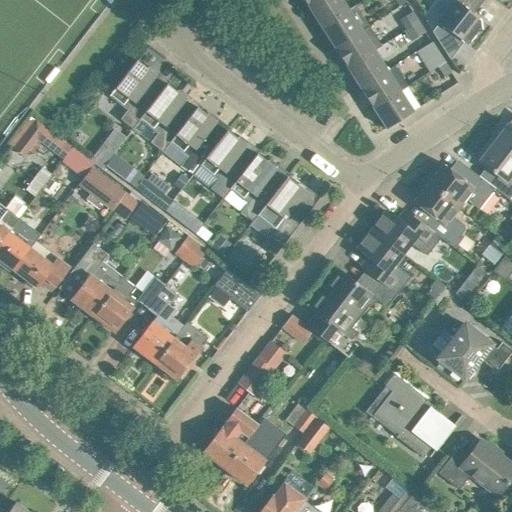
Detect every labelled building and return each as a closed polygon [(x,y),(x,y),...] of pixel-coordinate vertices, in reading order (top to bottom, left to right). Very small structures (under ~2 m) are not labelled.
[(349,9),(342,0),(318,0),(308,7),(321,27),(349,9)] [(478,17),(468,9),(474,0),(455,0),(456,1),(432,31),(450,59),(464,42),(467,44),(477,31),(482,30),(482,29),(481,29),(480,20),(477,18),(478,17)] [(334,47),(368,25),(356,5),(349,9),(321,27),(334,47)] [(419,21),(412,11),(405,16),(412,26),(419,21)] [(425,32),(419,21),(412,26),(418,36),(425,32)] [(381,45),(368,25),(334,47),(347,67),(374,50),(381,45)] [(387,70),(374,50),(347,67),(360,88),(387,70)] [(445,62),(438,52),(431,56),(438,66),(445,62)] [(132,128),(169,81),(157,71),(155,74),(136,60),(109,95),(127,109),(120,119),(132,128)] [(451,72),(445,62),(438,66),(444,76),(451,72)] [(394,65),(387,70),(360,88),(373,108),(400,90),(407,86),(394,65)] [(162,152),(199,104),(187,94),(185,97),(168,84),(170,81),(169,81),(132,128),(133,129),(140,119),(157,133),(150,142),(162,152)] [(414,111),(400,90),(373,108),(386,129),(414,111)] [(192,175),(229,127),(217,118),(215,120),(198,107),(200,104),(199,104),(162,152),(180,165),(192,175)] [(72,145),(37,119),(16,148),(24,155),(37,138),(63,157),(72,145)] [(511,126),(507,123),(506,125),(502,122),(489,139),(511,156),(511,126)] [(222,198),(259,150),(247,141),(245,144),(228,130),(230,127),(229,127),(192,175),(193,175),(200,166),(217,179),(210,189),(222,198)] [(511,174),(511,156),(489,139),(476,155),(480,158),(479,160),(493,171),(485,181),(495,188),(509,199),(511,195),(511,174)] [(99,148),(91,159),(102,168),(105,163),(110,157),(99,148)] [(250,225),(290,174),(277,164),(275,167),(258,154),(260,151),(259,150),(222,198),(223,199),(230,189),(248,202),(240,212),(252,221),(249,224),(250,225)] [(495,188),(485,181),(469,169),(462,178),(443,163),(428,182),(460,207),(466,199),(479,209),(495,188)] [(93,167),(79,185),(115,212),(128,194),(93,167)] [(41,168),(24,190),(30,195),(34,198),(51,175),(41,168)] [(283,245),(320,197),(307,187),(305,190),(288,177),(290,174),(250,225),(268,239),(270,235),(283,245)] [(181,175),(172,185),(180,191),(188,180),(181,175)] [(453,216),(460,207),(428,182),(414,201),(432,216),(425,225),(441,238),(454,248),(462,238),(460,236),(465,230),(464,224),(453,216)] [(156,190),(150,198),(160,206),(166,198),(156,190)] [(139,202),(128,194),(115,212),(126,220),(139,202)] [(0,242),(8,231),(19,217),(0,202),(0,242)] [(441,238),(425,225),(405,210),(397,219),(386,210),(371,229),(403,254),(411,243),(427,255),(441,238)] [(194,216),(186,226),(196,234),(204,223),(194,216)] [(30,248),(10,232),(20,218),(19,217),(8,231),(0,242),(0,259),(13,270),(30,248)] [(395,264),(403,254),(371,229),(357,248),(368,257),(361,266),(360,267),(372,276),(396,294),(410,276),(395,264)] [(184,260),(197,243),(188,236),(175,253),(184,260)] [(497,236),(490,245),(503,255),(510,246),(497,236)] [(218,239),(212,247),(223,255),(229,248),(218,239)] [(35,241),(30,248),(13,270),(36,287),(43,277),(56,286),(70,267),(35,241)] [(93,316),(122,277),(102,262),(108,254),(93,243),(73,268),(87,278),(71,299),(93,316)] [(208,251),(197,243),(184,260),(195,268),(208,251)] [(511,260),(504,255),(492,270),(504,280),(511,270),(511,260)] [(253,262),(245,273),(255,280),(263,270),(253,262)] [(261,291),(255,286),(228,265),(213,284),(246,310),(261,291)] [(396,294),(372,276),(363,287),(340,269),(325,289),(360,317),(369,305),(367,300),(371,295),(387,307),(396,294)] [(150,304),(164,285),(165,285),(154,276),(139,296),(150,304)] [(135,287),(122,277),(93,316),(114,332),(137,301),(129,295),(135,287)] [(432,288),(427,295),(434,301),(445,287),(436,279),(430,287),(432,288)] [(177,295),(164,285),(150,304),(147,309),(156,316),(133,346),(155,363),(183,325),(171,316),(176,310),(169,305),(177,295)] [(351,328),(360,317),(325,289),(309,309),(315,314),(306,325),(348,357),(357,345),(351,340),(357,332),(351,328)] [(303,343),(312,331),(291,315),(282,327),(303,343)] [(176,379),(208,337),(186,321),(183,325),(155,363),(176,379)] [(511,351),(511,350),(501,342),(496,348),(465,324),(438,358),(439,359),(440,358),(465,378),(466,377),(465,376),(479,357),(486,362),(485,363),(496,371),(511,351)] [(271,341),(258,358),(264,363),(266,360),(274,367),(279,361),(274,357),(281,348),(271,341)] [(253,394),(274,367),(266,360),(264,363),(258,358),(238,383),(253,394)] [(455,426),(429,406),(428,408),(423,404),(427,399),(394,373),(384,385),(391,391),(373,414),(398,434),(396,436),(423,457),(431,447),(436,450),(455,426)] [(317,415),(300,402),(286,419),(302,433),(317,415)] [(225,469),(244,444),(258,425),(236,408),(203,452),(225,469)] [(331,428),(318,418),(299,443),(311,453),(331,428)] [(511,475),(511,464),(480,440),(463,462),(453,454),(440,470),(438,473),(459,489),(470,474),(497,495),(511,475)] [(246,484),(269,454),(260,447),(256,453),(244,444),(225,469),(246,484)] [(334,479),(326,473),(318,484),(325,490),(334,479)] [(296,511),(305,500),(282,483),(259,511),(296,511)] [(398,511),(414,493),(401,483),(378,511),(398,511)] [(437,511),(414,493),(398,511),(437,511)] [(320,511),(305,500),(296,511),(320,511)] [(29,511),(16,502),(8,511),(29,511)]
